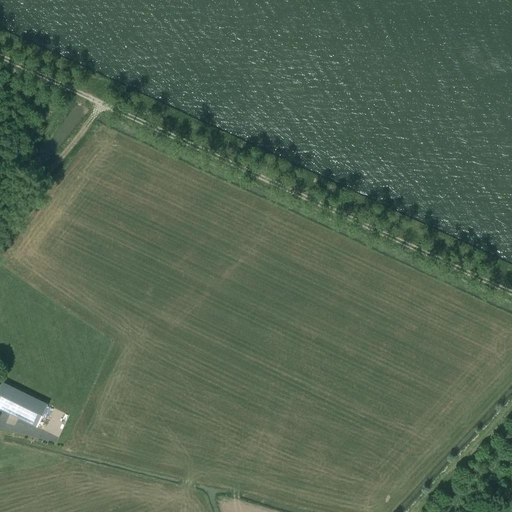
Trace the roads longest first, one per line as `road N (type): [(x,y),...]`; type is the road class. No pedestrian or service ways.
road 1 (track): [(511,294),(100,104)]
road 2 (track): [(0,226),(100,104)]
